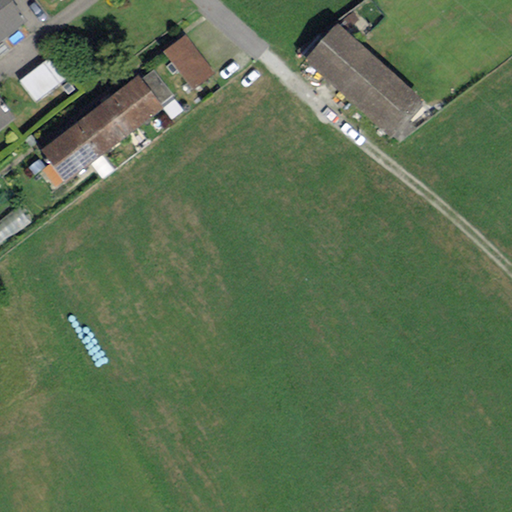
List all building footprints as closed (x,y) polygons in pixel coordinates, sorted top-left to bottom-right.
[(0,0),(0,41),(26,23),(9,0),(0,0)] [(184,35),(163,52),(194,88),(214,71),(184,35)] [(414,108),(338,36),(312,64),(388,135),(414,108)] [(162,109),(138,76),(40,150),(64,184),(162,109)] [(0,98),(0,131),(16,119),(0,98)]
